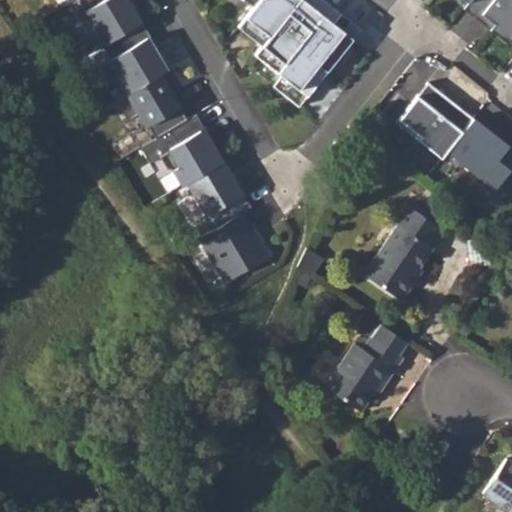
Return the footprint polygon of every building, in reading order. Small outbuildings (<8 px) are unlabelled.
[(130,0),(98,0),(85,7),(103,40),(141,20),(130,0)] [(259,0),(254,7),(242,24),(264,41),(255,53),(278,71),(267,86),(298,110),(363,27),(327,0),(259,0)] [(511,0),(492,0),(484,11),(497,21),(491,28),(509,41),(511,36),(511,0)] [(150,32),(111,54),(130,91),(165,70),(169,67),(150,32)] [(184,101),(165,70),(130,91),(126,93),(145,124),(184,101)] [(428,80),(398,117),(417,133),(416,137),(440,156),(473,115),(428,80)] [(511,160),(511,147),(473,115),(440,156),(486,193),(511,160)] [(205,123),(162,146),(183,184),(186,180),(225,159),(205,123)] [(243,192),(225,159),(186,180),(203,213),(243,192)] [(398,224),(365,272),(403,300),(418,278),(416,277),(434,250),(431,248),(444,229),(408,203),(394,221),(398,224)] [(271,253),(244,210),(198,238),(224,281),(271,253)] [(308,245),(299,264),(314,275),(326,258),(308,245)] [(355,342),(326,384),(363,410),(391,370),(395,372),(405,357),(402,355),(410,343),(368,313),(359,326),(373,335),(364,348),(355,342)] [(511,511),(511,459),(506,455),(481,492),(510,511),(511,511)]
